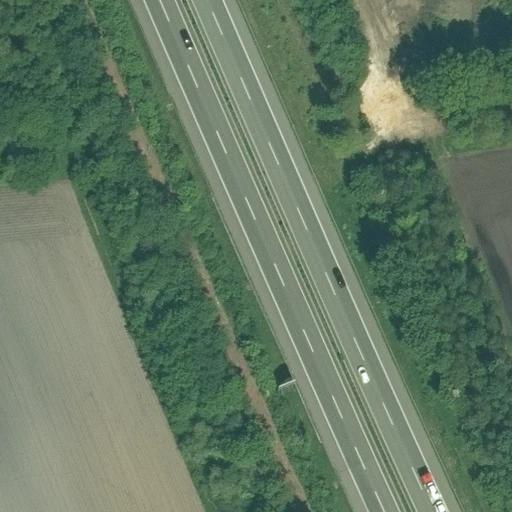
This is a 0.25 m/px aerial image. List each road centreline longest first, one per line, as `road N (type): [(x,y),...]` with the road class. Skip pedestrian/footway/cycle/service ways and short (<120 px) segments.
road 1 (motorway): [(432,511),(202,0)]
road 2 (motorway): [(152,0),(379,511)]
road 3 (unclassified): [(382,92),(413,130),(511,121)]
